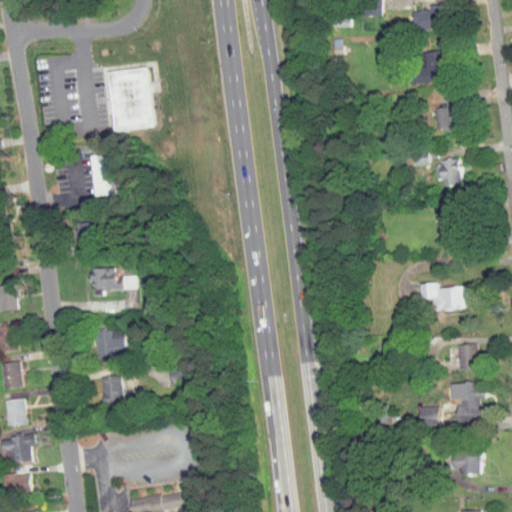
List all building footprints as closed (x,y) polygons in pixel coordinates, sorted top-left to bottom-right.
[(371,9),(370,0),(356,0),(357,9),(371,9)] [(428,0),(417,0),(418,4),(402,4),(403,22),(429,21),(428,0)] [(412,44),(412,58),(400,58),(401,76),(432,75),(431,44),(412,44)] [(97,64),(104,124),(143,120),(137,60),(97,64)] [(442,100),(424,101),(426,124),(443,123),(442,100)] [(80,148),(82,189),(105,188),(103,147),(80,148)] [(424,155),(426,173),(433,172),(434,179),(450,177),(447,153),(424,155)] [(429,212),(432,234),(450,232),(447,210),(429,212)] [(66,216),(67,239),(81,238),(80,216),(66,216)] [(124,269),(107,269),(107,261),(81,261),(81,289),(91,288),(91,283),(125,282),(124,269)] [(410,277),(411,292),(423,291),(423,303),(459,301),(457,279),(427,281),(427,276),(410,277)] [(86,353),(113,351),(112,322),(84,324),(86,353)] [(466,337),(447,338),(448,363),(467,363),(466,337)] [(0,381),(12,380),(8,354),(0,355),(0,381)] [(179,377),(178,362),(159,362),(159,378),(179,377)] [(92,399),(111,399),(110,369),(91,370),(92,399)] [(440,376),(439,392),(448,392),(448,416),(471,416),(471,392),(473,392),(473,376),(440,376)] [(0,418),(15,418),(14,392),(0,392),(0,418)] [(428,400),(409,401),(409,419),(428,419),(428,400)] [(1,455),(22,454),(20,429),(0,430),(0,448),(1,448),(1,455)] [(469,466),(469,445),(442,445),(442,461),(450,461),(450,466),(469,466)] [(0,483),(0,487),(19,487),(19,467),(0,466),(0,483)] [(180,499),(177,482),(120,494),(123,511),(180,499)]
